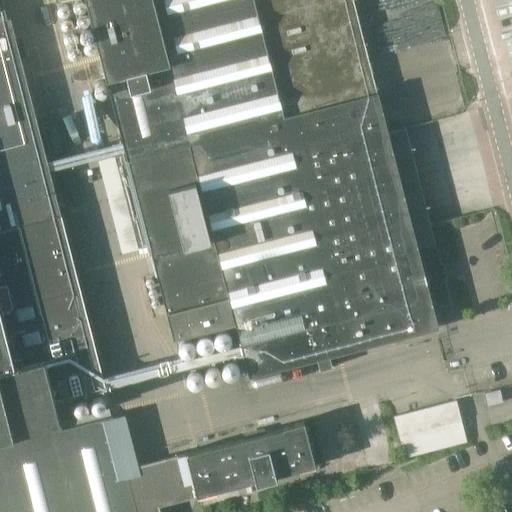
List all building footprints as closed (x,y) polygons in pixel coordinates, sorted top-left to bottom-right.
[(0,0),(0,511),(160,511),(159,506),(197,497),(200,507),(256,492),(278,494),(276,486),(318,475),(304,425),(126,468),(11,17),(7,18),(2,0),(86,0),(174,340),(235,324),(249,377),(438,328),(433,309),(452,305),(446,282),(442,282),(433,245),(418,249),(353,0),(0,0)] [(499,389),(483,393),(487,406),(503,402),(499,389)] [(455,399),(394,416),(405,458),(466,442),(455,399)] [(389,442),(346,455),(351,470),(394,457),(389,442)] [(507,511),(503,502),(481,511),(507,511)]
